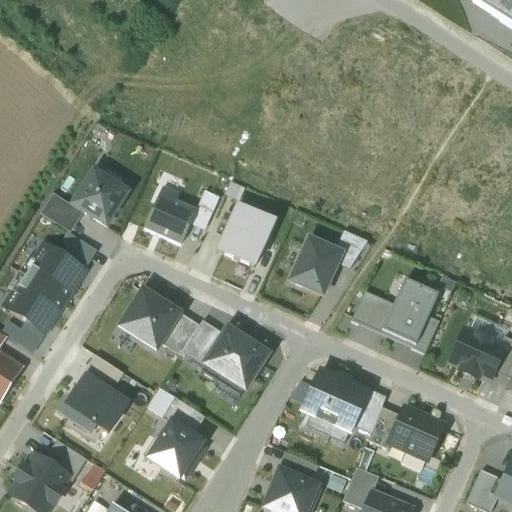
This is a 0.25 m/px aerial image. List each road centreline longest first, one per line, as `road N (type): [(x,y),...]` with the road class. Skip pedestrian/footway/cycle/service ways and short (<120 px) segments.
road 1 (residential): [(0,453),(131,255),(311,338)]
road 2 (residential): [(311,338),(483,416)]
road 3 (residential): [(511,84),(369,0)]
road 4 (residential): [(275,389),(194,511)]
road 5 (residential): [(275,389),(229,511)]
